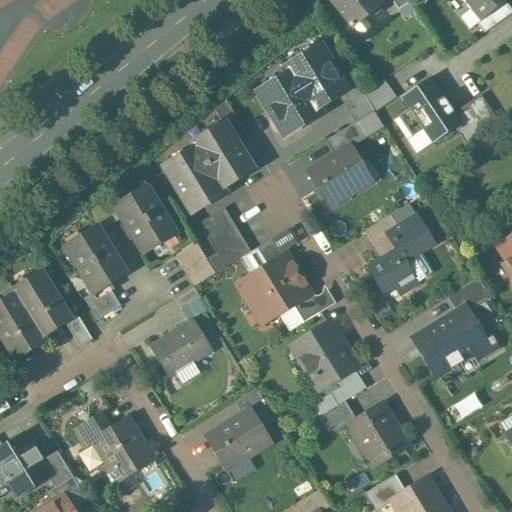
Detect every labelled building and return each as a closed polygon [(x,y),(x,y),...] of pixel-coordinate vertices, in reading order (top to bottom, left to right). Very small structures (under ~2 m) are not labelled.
[(380,5),(375,0),(330,0),(352,27),(380,5)] [(409,2),(407,0),(390,0),(397,10),(409,2)] [(462,0),(479,21),(504,1),(505,0),(462,0)] [(511,10),(504,1),(479,21),(476,24),(483,33),(511,12),(511,10)] [(511,36),(495,48),(507,66),(511,73),(511,36)] [(349,90),(318,39),(246,84),(275,130),(278,128),(284,137),(326,111),(323,106),(349,90)] [(511,73),(507,66),(491,77),(507,102),(511,98),(511,73)] [(364,90),(376,109),(395,97),(383,78),(364,90)] [(461,127),(429,78),(398,99),(430,148),(461,127)] [(244,130),(226,101),(213,108),(222,123),(223,123),(232,137),(244,130)] [(356,121),(325,140),(334,155),(348,146),(349,147),(366,137),(356,121)] [(232,137),(223,123),(222,123),(217,127),(217,128),(205,136),(204,135),(191,143),(194,147),(221,189),(253,171),(232,137)] [(334,155),(333,155),(334,157),(323,164),(322,162),(307,172),(329,206),(364,184),(354,168),(360,165),(349,147),(348,146),(334,155)] [(221,189),(194,147),(182,155),(182,156),(170,163),(169,162),(162,166),(191,213),(224,193),(221,189)] [(176,234),(146,186),(113,206),(120,218),(142,254),(176,234)] [(107,196),(87,212),(96,226),(97,226),(100,231),(120,218),(113,206),(107,196)] [(250,252),(223,207),(197,223),(215,253),(224,267),(241,257),(250,252)] [(389,215),(364,230),(381,258),(366,267),(383,295),(394,288),(399,294),(417,283),(404,262),(433,244),(415,215),(396,227),(389,215)] [(100,231),(97,226),(96,226),(63,247),(91,294),(92,295),(107,285),(126,274),(100,231)] [(511,230),(508,233),(511,237),(497,246),(511,270),(511,275),(509,278),(511,282),(511,230)] [(271,238),(256,248),(267,265),(281,256),(271,238)] [(195,242),(175,255),(181,266),(202,253),(195,242)] [(250,252),(241,257),(252,274),(237,283),(250,303),(298,274),(291,263),(290,264),(284,254),(281,256),(267,265),(256,248),(250,252)] [(202,253),(181,266),(187,275),(208,263),(205,259),(202,253)] [(215,253),(205,259),(208,263),(214,273),(224,267),(215,253)] [(208,263),(187,275),(193,286),(214,273),(208,263)] [(40,272),(11,290),(13,294),(14,294),(41,338),(41,337),(64,323),(70,320),(40,272)] [(298,274),(250,303),(252,307),(250,311),(255,319),(260,320),(262,323),(292,305),(307,296),(309,295),(303,285),(304,284),(298,274)] [(477,278),(446,297),(455,312),(465,306),(468,312),(489,299),(477,278)] [(107,285),(92,295),(91,294),(83,299),(90,309),(113,295),(107,285)] [(193,286),(173,298),(179,308),(199,296),(193,286)] [(41,338),(14,294),(13,294),(0,302),(0,336),(5,345),(14,359),(15,359),(44,341),(41,337),(41,338)] [(113,295),(90,309),(97,320),(119,306),(113,295)] [(318,313),(307,296),(292,305),(303,323),(318,313)] [(455,312),(416,336),(439,374),(472,355),(476,361),(496,349),(485,330),(481,333),(468,312),(465,306),(455,312)] [(90,338),(76,316),(70,320),(64,323),(78,346),(90,338)] [(192,320),(149,346),(168,377),(211,351),(192,320)] [(329,321),(290,346),(311,379),(317,376),(324,387),(325,387),(353,370),(358,367),(329,321)] [(15,359),(14,359),(5,345),(0,348),(0,358),(10,375),(21,368),(15,359)] [(353,370),(325,387),(336,406),(344,401),(365,388),(353,370)] [(255,388),(233,401),(240,412),(262,399),(255,388)] [(336,406),(318,417),(326,430),(352,414),(344,401),(336,406)] [(380,404),(347,424),(348,425),(350,424),(373,463),(371,464),(372,465),(375,463),(374,461),(385,455),(387,458),(390,456),(389,455),(405,445),(405,444),(403,445),(379,406),(381,405),(380,404)] [(249,410),(205,437),(225,469),(269,442),(249,410)] [(100,413),(72,431),(83,448),(93,442),(92,440),(111,429),(100,413)] [(111,429),(92,440),(93,442),(107,463),(101,466),(112,483),(151,459),(127,420),(111,429)] [(0,449),(0,468),(17,497),(48,478),(50,477),(40,462),(42,461),(35,448),(33,450),(23,434),(0,449)] [(71,477),(56,452),(42,461),(40,462),(50,477),(48,478),(54,487),(71,477)] [(394,475),(363,494),(374,511),(393,501),(392,500),(405,492),(394,475)] [(54,487),(44,494),(50,504),(63,496),(70,509),(85,500),(71,477),(54,487)] [(446,511),(426,479),(405,492),(392,500),(393,501),(399,511),(446,511)] [(318,489),(295,504),(299,511),(320,511),(329,507),(318,489)] [(50,504),(36,511),(72,511),(70,509),(63,496),(50,504)]
